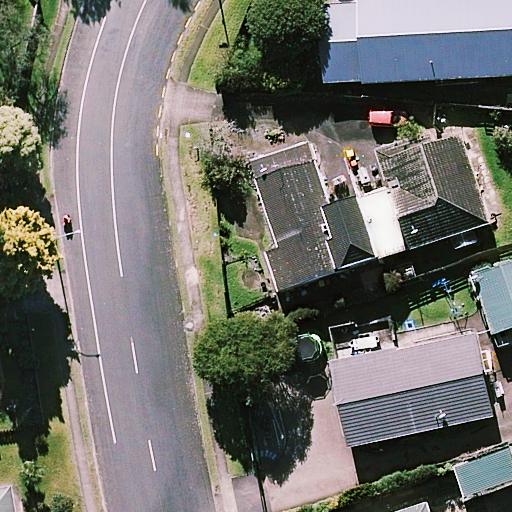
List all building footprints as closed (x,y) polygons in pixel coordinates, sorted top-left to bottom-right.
[(511,79),(511,0),(360,0),(361,8),(323,10),(326,87),(511,79)] [(489,227),(460,133),(381,158),(391,192),(331,211),(312,149),(253,167),(280,251),(268,255),(280,293),(489,227)] [(511,264),(476,275),(494,335),(498,350),(511,346),(511,264)] [(324,323),(333,366),(351,449),(493,419),(476,336),(402,352),(392,308),(324,323)] [(0,511),(12,511),(10,496),(0,497),(0,511)]
